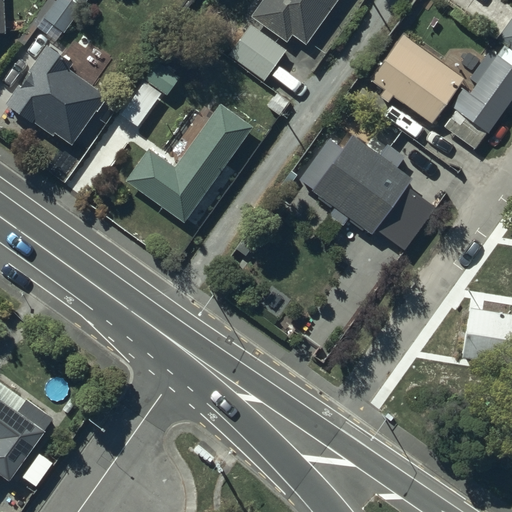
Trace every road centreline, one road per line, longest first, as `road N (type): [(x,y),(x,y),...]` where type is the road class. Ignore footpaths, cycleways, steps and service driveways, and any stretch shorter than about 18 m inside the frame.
road 1 (residential): [(321,430),(511,161)]
road 2 (secondary): [(189,353),(0,217)]
road 3 (residential): [(189,353),(78,511)]
road 4 (secondary): [(321,430),(443,511)]
road 5 (secondary): [(333,511),(248,400)]
